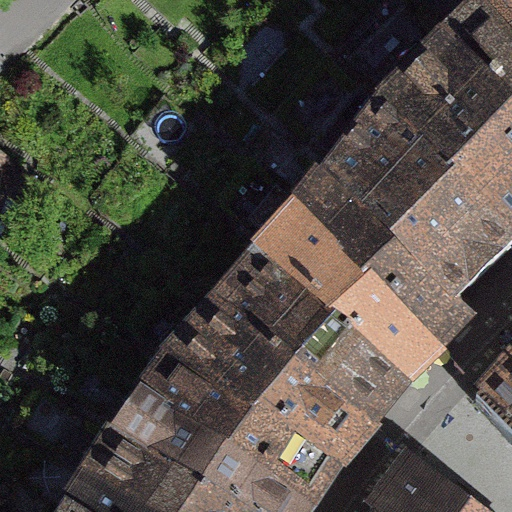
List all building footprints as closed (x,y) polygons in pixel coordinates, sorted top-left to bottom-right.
[(511,4),(507,0),(504,0),(437,69),(511,140),(511,4)] [(511,140),(437,69),(379,130),(511,256),(511,140)] [(460,316),(511,266),(511,256),(379,130),(322,192),(460,316)] [(0,251),(17,233),(32,173),(0,154),(0,251)] [(478,333),(460,316),(322,192),(288,220),(294,226),(442,371),(478,333)] [(294,226),(270,252),(425,400),(442,371),(294,226)] [(249,277),(408,412),(425,400),(270,252),(249,277)] [(249,277),(213,309),(377,443),(382,447),(408,412),(249,277)] [(213,309),(178,350),(339,493),(377,443),(213,309)] [(178,350),(138,408),(292,511),(334,511),(343,500),(339,493),(178,350)] [(511,376),(479,409),(511,445),(511,376)] [(292,511),(138,408),(107,451),(190,511),(292,511)] [(190,511),(107,451),(82,493),(108,511),(190,511)] [(375,511),(447,511),(407,470),(375,511)] [(108,511),(82,493),(69,511),(108,511)]
